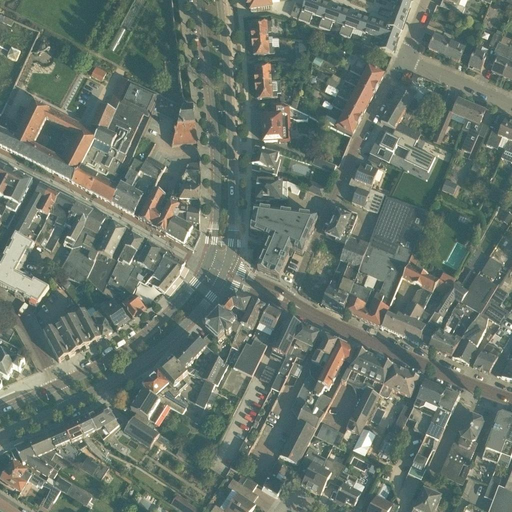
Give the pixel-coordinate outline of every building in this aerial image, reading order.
[(247,0),(248,7),(248,8),(249,8),(250,8),(250,10),(251,13),(271,11),(272,11),(271,4),(270,0),(247,0)] [(313,16),(322,20),(327,7),(328,7),(328,5),(318,1),(317,3),(308,0),(306,0),(303,10),(299,21),(298,22),(309,26),(313,16)] [(397,0),(396,3),(410,8),(412,0),(397,0)] [(440,0),(445,2),(444,6),(442,6),(441,9),(456,15),(459,7),(456,6),(458,0),(463,0),(468,2),(468,0),(440,0)] [(408,13),(410,8),(396,3),(396,4),(395,8),(392,16),(405,21),(408,13)] [(494,3),(493,10),(503,12),(504,4),(494,3)] [(342,27),(343,27),(348,14),(349,12),(338,8),(337,10),(328,7),(327,7),(322,20),(319,29),(330,33),(333,24),(342,27)] [(348,14),(343,27),(342,27),(339,36),(350,40),(353,31),(363,35),(368,21),(368,22),(369,19),(358,15),(357,18),(348,14)] [(387,29),(400,34),(401,35),(403,29),(405,21),(392,16),(389,24),(387,28),(387,29)] [(0,22),(11,27),(13,23),(5,19),(1,17),(0,18),(0,22)] [(363,35),(383,42),(387,29),(387,28),(368,22),(368,21),(363,35)] [(249,36),(250,41),(268,39),(267,34),(271,33),(270,29),(272,29),(271,23),(267,24),(267,23),(252,24),(252,33),(251,33),(251,34),(249,36)] [(429,51),(443,58),(450,44),(452,38),(437,31),(428,27),(425,34),(434,38),(429,51)] [(387,29),(383,42),(379,51),(393,55),(400,34),(387,29)] [(498,45),(501,38),(494,35),(489,47),(496,50),(498,45)] [(268,39),(250,41),(250,46),(252,47),(252,49),(253,48),(254,57),(274,55),(273,49),(272,49),(272,45),(268,45),(268,39)] [(491,74),(503,79),(511,57),(511,42),(509,50),(498,45),(496,50),(489,65),(494,67),(491,74)] [(21,52),(2,44),(0,48),(0,54),(16,62),(21,52)] [(465,50),(450,44),(443,58),(459,64),(462,56),(468,59),(473,47),(467,45),(465,50)] [(477,47),(472,59),(468,68),(481,74),(485,64),(484,64),(487,57),(486,57),(488,51),(477,47)] [(306,51),(299,52),(299,62),(307,62),(306,51)] [(511,57),(503,79),(511,82),(511,57)] [(253,85),(271,83),(271,77),(274,77),(274,72),(276,72),(275,67),(255,69),(256,77),(254,77),(254,78),(253,80),(253,85)] [(366,73),(353,67),(352,67),(350,71),(363,78),(379,86),(384,76),(368,68),(366,73)] [(96,68),(91,78),(102,83),(106,73),(96,68)] [(323,82),(326,77),(318,73),(316,78),(323,82)] [(379,86),(363,78),(360,83),(348,76),(345,82),(358,88),(373,97),(379,86)] [(368,107),(373,97),(358,88),(355,93),(343,87),(329,79),(326,85),(340,92),(368,107)] [(91,127),(99,130),(106,134),(129,83),(121,80),(112,100),(108,109),(101,106),(100,105),(91,127)] [(112,206),(120,184),(125,173),(119,170),(125,156),(131,145),(129,144),(143,116),(149,119),(159,97),(129,83),(106,134),(99,130),(98,133),(72,185),(112,206)] [(257,92),(257,101),(278,99),(277,93),(276,94),(275,89),(272,89),(271,83),(253,85),(253,90),(255,91),(255,93),(257,92)] [(402,87),(393,102),(412,113),(419,110),(418,109),(419,107),(417,101),(414,100),(414,99),(416,95),(402,87)] [(294,90),(292,99),(299,100),(301,91),(294,90)] [(368,107),(340,92),(337,96),(350,103),(347,108),(347,109),(363,117),(368,107)] [(452,98),(445,95),(440,107),(447,110),(452,98)] [(0,148),(11,154),(72,185),(98,133),(89,130),(51,110),(50,112),(48,111),(48,110),(38,105),(39,102),(34,99),(32,104),(28,112),(20,108),(17,115),(18,116),(15,123),(5,119),(10,108),(7,106),(1,118),(0,117),(0,148)] [(463,126),(472,107),(458,101),(452,115),(446,113),(433,144),(439,147),(450,120),(463,126)] [(357,127),(363,117),(347,109),(347,108),(335,102),(332,107),(344,114),(342,118),(342,119),(357,127)] [(393,102),(381,123),(396,132),(415,141),(417,142),(420,136),(398,125),(403,118),(408,121),(412,113),(393,102)] [(261,140),(264,142),(264,143),(282,142),(281,128),(287,128),(287,117),(290,117),(289,109),(281,105),(272,105),(272,110),(272,118),(262,118),(263,133),(261,135),(260,138),(261,140)] [(485,113),(472,107),(463,126),(464,126),(466,121),(477,126),(473,136),(478,138),(482,128),(479,126),(485,113)] [(185,109),(183,109),(171,148),(172,148),(188,147),(198,145),(193,108),(185,109)] [(329,112),(327,117),(326,117),(339,124),(336,129),(352,137),(357,127),(342,119),(342,118),(329,112)] [(488,142),(499,147),(498,148),(504,151),(508,143),(511,133),(511,122),(509,121),(508,122),(505,121),(503,126),(502,126),(503,128),(501,129),(501,130),(499,129),(500,128),(499,127),(495,125),(488,142)] [(435,159),(412,148),(415,141),(395,131),(393,136),(395,137),(394,139),(380,133),(374,146),(393,155),(398,145),(410,151),(405,160),(429,171),(435,159)] [(254,157),(252,165),(261,167),(259,172),(261,173),(273,176),(277,161),(279,156),(255,149),(253,157),(254,157)] [(374,165),(377,159),(370,156),(368,162),(374,165)] [(147,158),(144,165),(139,174),(157,183),(165,167),(147,158)] [(312,167),(324,171),(333,175),(336,167),(315,159),(312,167)] [(123,212),(134,186),(139,174),(144,165),(135,161),(131,168),(131,169),(125,182),(127,184),(126,187),(120,184),(112,206),(123,212)] [(185,172),(180,183),(173,194),(171,199),(179,201),(179,202),(200,203),(200,190),(200,172),(200,164),(189,164),(185,172)] [(371,191),(378,173),(379,171),(362,165),(359,172),(355,171),(349,187),(357,190),(352,205),(363,209),(363,210),(377,215),(384,197),(371,191)] [(0,225),(5,228),(7,229),(6,230),(7,230),(19,209),(20,209),(33,183),(6,170),(0,181),(0,225)] [(261,173),(260,183),(257,183),(257,189),(256,189),(256,202),(269,203),(269,200),(286,201),(287,188),(291,188),(291,190),(291,193),(298,196),(300,190),(287,184),(275,184),(275,177),(273,176),(261,173)] [(306,192),(322,199),(326,190),(310,183),(306,192)] [(134,186),(123,212),(134,218),(144,197),(137,194),(139,188),(134,186)] [(19,228),(15,235),(34,245),(38,238),(28,233),(50,192),(41,187),(32,203),(19,228)] [(501,198),(489,192),(484,190),(481,196),(497,204),(501,198)] [(59,197),(50,192),(28,233),(38,238),(59,197)] [(154,192),(139,221),(156,231),(164,214),(159,211),(166,197),(154,192)] [(38,238),(34,245),(34,246),(35,244),(41,247),(44,241),(48,243),(56,226),(64,230),(66,227),(77,206),(59,197),(38,238)] [(362,265),(359,274),(377,281),(384,284),(379,297),(371,294),(360,321),(381,330),(389,311),(389,312),(402,280),(411,258),(429,215),(385,198),(369,246),(362,265)] [(188,210),(200,211),(200,203),(179,202),(179,201),(171,199),(164,214),(156,231),(159,232),(161,230),(164,233),(164,235),(166,236),(177,213),(187,214),(188,210)] [(64,247),(72,252),(93,214),(77,206),(66,227),(73,231),(64,247)] [(177,213),(166,236),(184,247),(194,252),(195,249),(199,239),(200,238),(200,211),(188,210),(187,214),(177,213)] [(279,280),(280,278),(292,250),(302,255),(317,220),(255,211),(251,233),(270,242),(258,271),(269,276),(279,280)] [(337,212),(331,225),(351,233),(358,217),(352,215),(350,218),(337,212)] [(93,214),(72,252),(58,276),(84,287),(87,281),(88,282),(113,224),(112,224),(93,214)] [(106,290),(107,286),(132,236),(126,232),(113,224),(88,282),(103,295),(106,290)] [(345,248),(347,243),(349,239),(351,233),(331,225),(326,237),(336,241),(335,244),(345,248)] [(0,287),(16,296),(15,298),(24,303),(25,301),(30,303),(29,305),(36,309),(49,290),(40,285),(34,281),(32,284),(15,275),(27,252),(30,254),(34,246),(34,245),(15,235),(16,236),(12,243),(10,243),(5,251),(7,252),(4,258),(2,257),(0,260),(0,287)] [(132,236),(107,286),(123,294),(130,279),(148,245),(144,242),(132,236)] [(343,316),(344,314),(349,299),(357,277),(359,274),(362,265),(369,246),(349,239),(347,243),(345,248),(341,262),(349,265),(346,272),(343,280),(343,282),(339,293),(338,295),(339,295),(332,313),(338,316),(338,314),(343,316)] [(130,279),(139,284),(140,285),(161,252),(148,245),(130,279)] [(140,285),(146,288),(166,255),(161,252),(140,285)] [(151,291),(153,288),(164,296),(179,278),(183,270),(185,266),(166,255),(146,288),(151,291)] [(446,296),(450,288),(440,282),(414,270),(418,261),(411,258),(402,280),(433,295),(435,290),(446,296)] [(371,294),(377,281),(359,274),(357,277),(349,299),(344,314),(360,321),(371,294)] [(457,308),(454,311),(441,336),(438,334),(429,351),(433,353),(434,355),(445,360),(446,358),(451,360),(459,345),(467,333),(479,316),(489,302),(496,289),(477,277),(468,291),(469,292),(469,293),(468,292),(460,305),(459,304),(457,308)] [(338,295),(339,293),(335,292),(340,280),(334,278),(322,308),(326,309),(326,311),(332,313),(339,295),(338,295)] [(130,279),(123,294),(136,300),(137,299),(133,297),(139,284),(130,279)] [(438,334),(441,328),(436,325),(440,318),(443,320),(451,306),(452,306),(454,304),(455,302),(459,304),(457,308),(459,304),(460,305),(468,292),(461,288),(461,287),(461,284),(458,283),(456,284),(455,285),(453,283),(450,288),(446,296),(444,298),(442,303),(432,319),(425,329),(426,329),(418,347),(429,351),(438,334)] [(113,294),(106,290),(103,295),(110,301),(115,296),(114,296),(113,294)] [(122,307),(133,320),(140,315),(138,313),(139,312),(140,313),(144,309),(145,311),(146,310),(136,300),(123,294),(120,296),(123,301),(124,300),(127,303),(122,307)] [(396,322),(389,318),(387,317),(382,331),(383,331),(388,333),(388,334),(389,334),(402,340),(410,322),(416,324),(423,313),(430,301),(418,294),(412,307),(410,305),(403,319),(398,316),(396,322)] [(219,311),(240,327),(241,328),(254,303),(238,295),(233,296),(219,311)] [(116,332),(129,323),(114,302),(106,307),(110,312),(105,316),(112,326),(116,332)] [(502,308),(501,307),(499,308),(489,302),(479,316),(467,333),(459,345),(451,360),(468,367),(475,354),(485,333),(488,321),(499,328),(500,328),(507,317),(509,314),(501,309),(502,308)] [(249,339),(265,309),(254,303),(241,328),(240,327),(237,336),(231,348),(239,352),(246,337),(249,339)] [(105,316),(98,305),(85,313),(102,341),(112,335),(108,328),(112,326),(105,316)] [(233,332),(237,336),(240,327),(219,311),(203,329),(206,332),(218,343),(225,336),(227,338),(233,332)] [(282,317),(268,311),(260,327),(261,327),(253,341),(254,341),(255,342),(251,349),(246,346),(234,370),(238,372),(234,379),(248,386),(252,379),(267,348),(274,333),(282,317)] [(44,335),(59,364),(68,359),(102,341),(85,313),(44,335)] [(418,347),(426,329),(425,329),(432,319),(423,313),(416,324),(410,322),(402,340),(417,346),(417,347),(418,347)] [(270,359),(283,366),(285,362),(294,341),(301,326),(287,320),(279,337),(275,345),(276,345),(272,352),(273,353),(270,359)] [(297,359),(311,331),(301,326),(294,341),(285,362),(283,366),(279,374),(277,378),(275,382),(273,387),(270,393),(270,394),(273,387),(281,391),(278,397),(297,359)] [(313,350),(321,335),(311,331),(297,359),(303,362),(310,349),(313,350)] [(504,342),(507,337),(498,331),(495,336),(504,342)] [(205,382),(205,383),(214,387),(215,386),(217,387),(228,368),(214,357),(194,338),(182,350),(196,362),(197,360),(200,363),(204,359),(201,356),(203,354),(212,362),(209,369),(207,372),(203,381),(205,382)] [(311,377),(318,386),(338,344),(326,338),(319,354),(318,353),(312,364),(313,365),(310,371),(311,377)] [(0,390),(1,390),(2,388),(2,385),(0,383),(3,378),(8,381),(14,370),(20,374),(25,364),(17,360),(21,353),(0,341),(0,390)] [(297,468),(324,416),(332,402),(321,397),(324,391),(327,393),(327,391),(329,392),(345,362),(352,366),(358,353),(338,344),(318,386),(314,393),(312,398),(309,404),(306,410),(303,416),(300,421),(298,420),(279,459),(297,468)] [(487,346),(486,348),(473,369),(489,375),(497,361),(502,352),(487,346)] [(187,374),(187,375),(194,378),(196,373),(188,370),(196,362),(182,350),(172,361),(187,374)] [(359,438),(380,396),(393,369),(358,353),(352,366),(349,372),(347,371),(341,385),(345,386),(346,386),(347,386),(348,386),(349,387),(351,387),(351,388),(352,389),(353,390),(354,391),(355,392),(355,394),(356,396),(356,397),(357,399),(357,401),(357,403),(356,404),(356,406),(355,408),(355,409),(354,411),(356,412),(347,431),(359,438)] [(511,384),(511,357),(511,358),(509,356),(503,366),(501,369),(497,378),(502,380),(511,384)] [(157,374),(178,397),(180,395),(178,393),(187,386),(183,381),(188,376),(187,375),(187,374),(172,361),(160,371),(161,372),(158,375),(157,374)] [(297,366),(293,376),(298,378),(303,368),(297,366)] [(393,369),(380,396),(388,400),(391,392),(397,395),(410,401),(419,381),(406,375),(393,369)] [(142,387),(148,394),(167,407),(182,416),(187,408),(180,403),(182,401),(178,397),(157,374),(152,378),(153,379),(145,385),(142,387)] [(308,383),(314,393),(318,386),(311,377),(306,381),(308,383)] [(212,391),(214,387),(205,383),(203,387),(212,391)] [(305,389),(312,398),(314,393),(308,383),(303,387),(305,389)] [(420,435),(425,437),(446,393),(425,384),(417,402),(412,411),(405,408),(394,430),(401,434),(408,420),(417,424),(413,432),(420,435)] [(203,387),(201,392),(210,396),(212,391),(203,387)] [(302,395),(309,404),(312,398),(305,389),(300,393),(302,395)] [(199,396),(208,400),(210,396),(201,392),(199,396)] [(439,444),(460,399),(446,393),(425,437),(426,438),(423,443),(413,464),(423,470),(433,451),(434,452),(438,444),(439,444)] [(166,408),(167,407),(148,394),(146,396),(142,394),(135,405),(133,405),(131,407),(132,410),(131,412),(135,415),(155,427),(155,426),(162,416),(166,408)] [(299,401),(306,410),(309,404),(302,395),(297,399),(299,401)] [(199,396),(197,401),(207,405),(208,400),(199,396)] [(204,410),(207,405),(197,401),(195,405),(204,410)] [(296,407),(303,416),(306,410),(299,401),(294,405),(296,407)] [(109,444),(111,448),(111,449),(126,458),(130,452),(119,445),(114,437),(122,428),(123,427),(123,426),(123,425),(123,424),(122,423),(121,422),(121,421),(120,421),(119,420),(118,420),(117,420),(116,420),(115,421),(106,407),(88,418),(98,433),(97,433),(106,446),(109,444)] [(291,411),(298,420),(300,421),(303,416),(296,407),(291,411)] [(482,460),(491,464),(496,465),(511,429),(510,429),(511,424),(511,417),(505,415),(504,417),(500,419),(498,418),(482,460)] [(458,435),(450,453),(440,477),(462,487),(465,482),(458,479),(463,466),(467,468),(478,443),(476,442),(483,426),(481,421),(472,417),(467,419),(460,436),(458,435)] [(87,418),(76,424),(87,447),(91,453),(102,462),(106,458),(88,438),(97,433),(98,433),(88,418),(87,418)] [(157,441),(160,437),(134,420),(125,434),(150,451),(157,441)] [(80,452),(87,447),(76,424),(65,429),(72,445),(80,452)] [(496,465),(505,469),(507,469),(511,460),(511,457),(511,424),(510,429),(511,429),(496,465)] [(320,426),(315,439),(337,447),(342,434),(320,426)] [(366,426),(352,453),(365,459),(378,433),(366,426)] [(72,445),(65,429),(64,429),(47,436),(57,455),(63,459),(79,470),(100,483),(109,471),(86,458),(80,452),(72,445)] [(47,436),(28,444),(35,460),(57,474),(58,473),(58,474),(60,471),(56,468),(57,466),(44,457),(53,453),(57,455),(47,436)] [(27,465),(49,479),(53,481),(57,474),(35,460),(28,444),(15,450),(10,452),(14,460),(22,465),(27,464),(27,465)] [(252,448),(244,444),(243,444),(230,470),(239,475),(252,448)] [(301,486),(311,491),(327,461),(318,456),(318,455),(309,450),(301,466),(303,467),(305,471),(307,472),(304,477),(305,479),(301,486)] [(355,456),(350,464),(365,472),(369,464),(355,456)] [(342,472),(344,468),(340,466),(334,463),(333,464),(327,461),(311,491),(321,496),(324,489),(327,489),(330,484),(335,486),(342,472)] [(278,498),(279,495),(284,486),(275,481),(283,465),(278,462),(264,490),(278,498)] [(1,480),(2,482),(21,494),(26,487),(25,486),(27,483),(36,488),(37,487),(41,490),(45,483),(38,478),(26,471),(26,472),(14,465),(8,475),(7,474),(7,475),(4,474),(2,475),(1,477),(1,480)] [(466,481),(470,470),(465,469),(461,479),(466,481)] [(511,511),(511,471),(504,490),(498,488),(500,482),(499,482),(492,501),(493,502),(489,511),(511,511)] [(357,480),(342,472),(335,486),(341,490),(335,502),(345,507),(346,504),(354,508),(361,495),(364,488),(356,484),(357,480)] [(238,484),(252,494),(258,486),(247,480),(242,477),(238,484)] [(66,495),(86,508),(90,510),(91,508),(87,506),(92,499),(72,487),(72,486),(60,479),(54,488),(66,496),(66,495)] [(492,479),(484,498),(492,501),(499,482),(492,479)] [(231,504),(242,511),(252,511),(256,507),(252,505),(257,498),(258,499),(258,498),(252,494),(238,484),(232,481),(227,488),(238,495),(231,504)] [(60,493),(53,489),(46,500),(53,504),(54,504),(60,493)] [(435,511),(441,499),(439,498),(438,496),(436,495),(433,495),(424,491),(418,504),(411,501),(406,511),(435,511)] [(180,511),(196,511),(198,510),(176,496),(169,505),(180,511)] [(396,511),(399,507),(393,504),(392,507),(384,503),(383,504),(376,500),(369,511),(396,511)]
